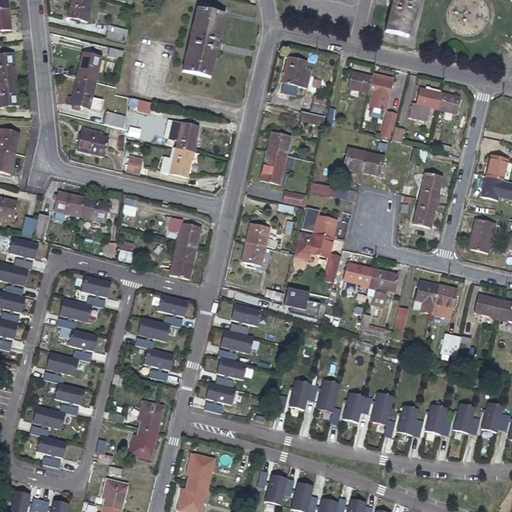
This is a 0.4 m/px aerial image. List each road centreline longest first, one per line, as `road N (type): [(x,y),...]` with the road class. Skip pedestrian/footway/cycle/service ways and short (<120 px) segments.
road 1 (residential): [(133,276),(65,260),(52,266),(3,448),(13,474),(56,485),(77,481),(131,286)]
road 2 (residential): [(511,470),(424,467),(217,430)]
road 3 (residential): [(217,430),(228,441),(441,511)]
road 4 (residential): [(441,265),(487,80)]
road 5 (residential): [(51,164),(226,208)]
road 6 (residential): [(34,0),(51,164)]
road 7 (residential): [(152,44),(144,93),(248,117)]
road 8 (residential): [(487,80),(355,50)]
road 9 (residential): [(178,420),(210,295)]
